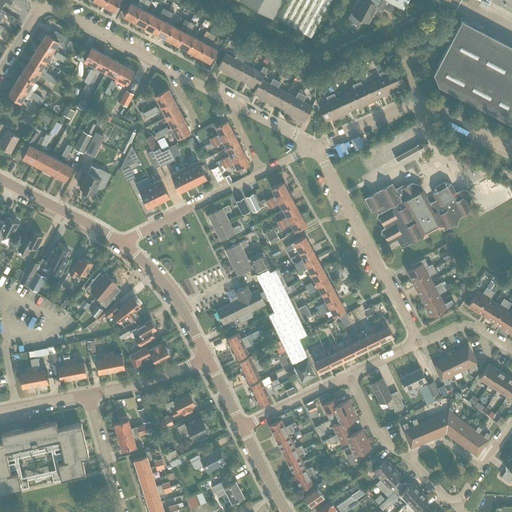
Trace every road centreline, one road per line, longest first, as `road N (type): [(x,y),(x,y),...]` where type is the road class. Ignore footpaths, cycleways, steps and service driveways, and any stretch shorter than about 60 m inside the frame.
road 1 (residential): [(418,342),(313,147)]
road 2 (residential): [(313,147),(417,100),(511,149)]
road 3 (residential): [(120,242),(261,172)]
road 4 (residential): [(176,74),(45,2)]
road 5 (tertiary): [(207,359),(161,280),(120,242)]
road 6 (tertiary): [(120,242),(0,178)]
road 7 (unclassified): [(90,394),(162,382),(207,359)]
road 8 (residential): [(123,511),(90,394)]
